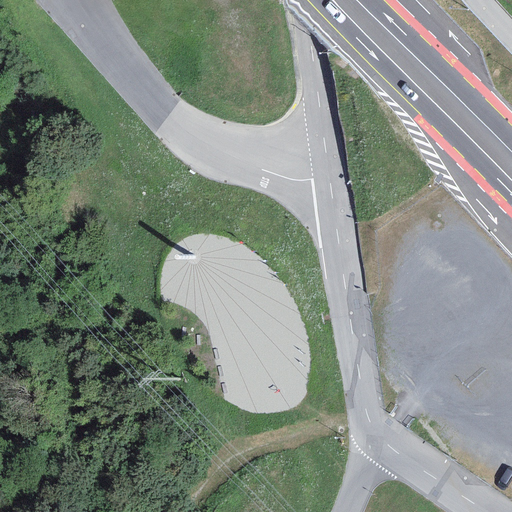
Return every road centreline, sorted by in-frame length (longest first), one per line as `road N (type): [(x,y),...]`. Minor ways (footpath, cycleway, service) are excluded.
road 1 (unclassified): [(78,0),(147,97),(188,135),(240,160),(330,176)]
road 2 (primary): [(318,0),(511,197)]
road 3 (unclassified): [(378,437),(363,408),(330,176)]
road 4 (primary): [(511,141),(369,0)]
road 5 (unclassified): [(330,176),(306,0)]
road 6 (unclassified): [(378,437),(486,511)]
